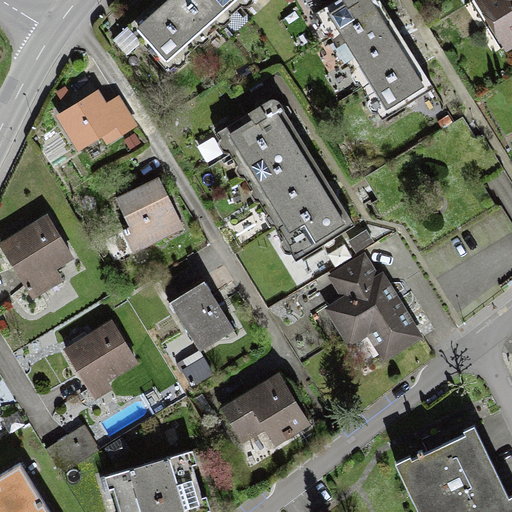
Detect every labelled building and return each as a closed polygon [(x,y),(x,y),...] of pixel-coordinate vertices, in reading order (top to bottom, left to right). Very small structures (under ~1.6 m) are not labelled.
[(241,0),(164,0),(164,1),(156,1),(127,26),(165,69),(187,49),(198,31),(207,31),(219,13),(228,12),(241,0)] [(378,0),(336,0),(320,11),(341,46),(349,48),(356,70),(363,73),(370,92),(385,116),(432,87),(412,57),(404,54),(398,31),(389,30),(384,9),(378,0)] [(511,0),(481,0),(495,21),(496,20),(510,43),(511,41),(511,0)] [(97,93),(60,115),(79,147),(103,133),(108,140),(134,124),(118,99),(105,107),(97,93)] [(277,101),(274,100),(270,100),(220,131),(240,164),(248,165),(254,188),(263,190),(269,212),(277,213),(284,236),(298,258),(353,225),(335,196),(326,193),(320,171),(311,169),(305,147),(297,146),(291,123),(277,101)] [(182,228),(158,178),(118,198),(131,226),(123,230),(133,251),(182,228)] [(71,256),(48,218),(2,246),(34,298),(63,280),(54,266),(71,256)] [(363,259),(335,276),(349,299),(333,308),(350,339),(367,329),(373,339),(379,340),(386,352),(415,335),(395,301),(390,304),(363,259)] [(199,279),(191,267),(166,283),(173,295),(169,298),(197,343),(230,322),(202,277),(199,279)] [(113,322),(66,350),(89,389),(136,361),(113,322)] [(204,359),(185,371),(193,384),(212,372),(204,359)] [(307,421),(278,375),(258,387),(261,393),(227,414),(242,438),(264,425),(274,441),(285,435),(286,437),(294,432),(293,430),(307,421)] [(84,426),(46,449),(61,473),(99,450),(84,426)] [(431,511),(511,511),(511,505),(508,496),(504,498),(487,464),(470,430),(442,444),(445,450),(431,457),(427,451),(424,452),(422,449),(417,451),(419,455),(407,461),(431,511)] [(187,450),(109,474),(120,511),(170,511),(184,508),(203,502),(187,450)] [(47,511),(19,465),(0,476),(0,511),(47,511)]
